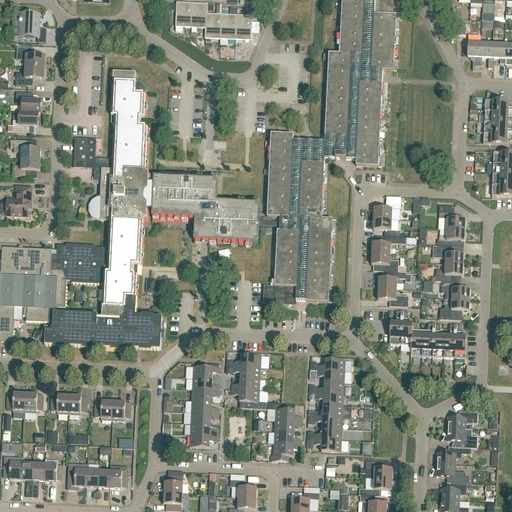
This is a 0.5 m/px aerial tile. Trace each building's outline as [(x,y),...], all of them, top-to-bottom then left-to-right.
[(396,17),(407,18),(408,0),(374,0),(375,3),(365,2),(342,1),(340,56),(329,55),(325,139),(325,144),(294,143),(294,136),(272,135),(271,143),(273,143),(273,155),(270,155),(270,171),(272,171),(272,183),(269,183),(268,198),(271,198),(270,210),(268,210),(267,218),(281,219),(281,224),(260,223),(259,228),(280,229),(280,232),(277,232),(277,233),(280,233),(280,238),(277,238),(276,254),(279,254),(278,266),(276,266),(275,282),(278,282),(277,287),(275,287),(275,288),(264,287),(263,306),(297,307),(297,302),(307,303),(329,305),(330,296),(327,296),(328,284),(330,284),(331,269),(329,268),(329,257),(332,257),(332,241),(330,241),(331,229),(333,229),(333,221),(322,220),(322,213),(320,213),(321,201),(323,201),(324,185),(321,185),(322,173),(324,174),(325,165),(325,160),(336,160),(340,161),(340,154),(346,154),(345,161),(356,162),(356,168),(379,169),(382,85),(383,72),(394,73),(396,17)] [(191,29),(193,5),(177,5),(176,29),(183,29),(191,29)] [(207,16),(208,6),(193,5),(191,29),(206,30),(207,16)] [(505,12),(496,12),(495,22),(505,22),(505,12)] [(46,45),(46,31),(39,30),(39,16),(21,16),(20,38),(38,38),(38,44),(46,45)] [(222,17),(207,16),(206,30),(205,40),(221,41),(222,17)] [(236,42),(237,18),(222,17),(221,41),(236,42)] [(237,18),(236,42),(251,42),(252,18),(237,18)] [(465,37),(466,23),(458,23),(457,37),(465,37)] [(480,60),(481,45),(468,45),(468,59),(473,60),(473,72),(482,73),(482,60),(480,60)] [(492,60),(493,46),(481,45),(480,60),(482,60),(488,60),(488,70),(494,71),(494,60),(492,60)] [(504,61),(505,46),(493,46),(492,60),(494,60),(500,61),(500,66),(506,66),(506,61),(504,61)] [(26,69),(45,70),(45,58),(30,57),(30,50),(17,50),(17,62),(26,62),(26,69)] [(44,82),(45,70),(26,69),(25,75),(16,75),(16,87),(28,88),(29,81),(44,82)] [(260,206),(217,204),(218,182),(212,181),(190,180),(190,177),(188,177),(163,175),(160,175),(160,179),(154,179),(154,185),(150,185),(149,185),(149,177),(146,173),(148,130),(141,129),(141,119),(145,119),(146,92),(144,87),(139,83),(136,83),(136,75),(114,74),(111,125),(115,129),(113,165),(95,164),(97,141),(75,140),(74,156),(84,157),(84,170),(102,171),(101,199),(98,199),(93,202),(89,207),(89,213),(92,218),(97,222),(101,222),(107,222),(110,222),(109,259),(108,275),(104,275),(102,315),(136,317),(137,277),(134,277),(134,267),(141,267),(143,224),(147,220),(148,212),(152,212),(152,219),(195,221),(194,242),(209,243),(258,245),(259,228),(260,223),(260,206)] [(20,115),(41,115),(41,103),(30,102),(30,95),(17,94),(16,106),(22,106),(22,114),(20,114),(20,115)] [(485,124),(508,125),(509,103),(486,102),(485,124)] [(39,116),(41,116),(41,115),(20,115),(15,114),(14,123),(13,123),(13,134),(26,135),(26,128),(38,128),(39,116)] [(507,147),(508,125),(485,124),(484,146),(507,147)] [(22,161),(40,162),(41,151),(27,150),(27,142),(11,142),(10,150),(14,150),(14,154),(22,154),(22,161)] [(493,176),(511,177),(511,155),(494,154),(493,176)] [(74,169),(84,170),(84,157),(74,156),(74,169)] [(40,173),(40,162),(22,161),(21,168),(14,168),(14,178),(26,178),(26,172),(40,173)] [(511,198),(511,177),(493,176),(492,198),(511,198)] [(31,211),(32,190),(17,189),(16,202),(7,201),(7,203),(3,203),(2,204),(0,205),(0,209),(0,213),(1,215),(3,217),(7,217),(7,218),(29,219),(29,211),(31,211)] [(374,221),(392,222),(393,211),(401,211),(402,205),(386,204),(386,210),(374,210),(374,221)] [(447,232),(465,232),(466,221),(454,221),(455,208),(439,208),(439,220),(448,221),(447,232)] [(392,233),(392,222),(374,221),(373,232),(385,232),(384,239),(400,239),(400,233),(392,233)] [(465,244),(465,232),(447,232),(447,237),(439,237),(439,242),(438,242),(437,248),(437,249),(453,249),(453,243),(465,244)] [(406,240),(400,239),(384,239),(384,245),(373,245),(372,256),(390,257),(391,246),(400,246),(406,246),(416,246),(416,240),(406,240)] [(0,262),(0,343),(13,344),(14,330),(15,330),(16,323),(14,323),(14,319),(16,319),(16,312),(14,312),(14,309),(23,309),(23,317),(26,318),(26,323),(46,324),(41,336),(45,338),(45,345),(45,347),(98,349),(132,351),(132,350),(161,351),(161,340),(164,340),(165,329),(162,329),(162,318),(136,317),(102,315),(102,319),(97,318),(97,316),(56,314),(56,309),(65,309),(66,282),(72,282),(71,284),(101,286),(102,275),(104,275),(108,275),(109,259),(104,259),(104,251),(105,249),(99,249),(96,249),(96,247),(66,246),(66,248),(58,247),(57,257),(52,256),(52,251),(2,249),(1,263),(0,262)] [(437,249),(437,248),(433,248),(432,260),(446,260),(446,266),(463,267),(464,256),(453,256),(453,249),(437,249)] [(390,262),(390,257),(372,256),(372,267),(373,267),(373,273),(391,274),(398,274),(405,274),(406,268),(398,268),(399,263),(390,262)] [(463,278),(463,267),(446,266),(445,272),(436,272),(436,284),(442,284),(451,284),(452,278),(463,278)] [(406,274),(405,274),(398,274),(391,274),(390,281),(379,280),(379,291),(396,292),(397,281),(405,281),(405,284),(411,284),(411,276),(406,276),(406,274)] [(155,294),(155,281),(147,281),(147,294),(155,294)] [(459,284),(451,284),(442,284),(441,295),(445,295),(445,301),(452,302),(470,302),(470,291),(459,291),(459,284)] [(408,298),(396,298),(396,292),(379,291),(378,302),(389,303),(389,309),(405,310),(408,310),(408,298)] [(440,311),(440,322),(462,323),(462,322),(459,322),(458,321),(461,318),(459,316),(461,313),(462,313),(464,313),(466,314),(468,313),(469,313),(470,302),(452,302),(452,308),(448,308),(447,308),(446,308),(445,308),(445,309),(444,309),(444,310),(444,311),(440,311)] [(413,332),(413,329),(413,325),(391,324),(390,347),(401,347),(411,348),(412,348),(412,335),(413,335),(413,332)] [(412,335),(412,348),(411,348),(411,359),(443,360),(445,337),(413,335),(412,335)] [(465,361),(467,338),(445,337),(443,360),(465,361)] [(233,369),(261,370),(261,359),(242,358),(241,364),(233,364),(233,369)] [(317,373),(345,374),(345,362),(326,362),(325,368),(317,368),(317,373)] [(193,381),(213,382),(213,376),(221,376),(221,370),(219,370),(207,370),(194,369),(193,381)] [(260,382),(261,370),(233,369),(233,375),(241,375),(241,381),(260,382)] [(344,386),(345,374),(317,373),(317,379),(325,379),(325,385),(344,386)] [(212,388),(213,382),(193,381),(193,392),(220,394),(220,388),(212,388)] [(260,393),(260,382),(241,381),(240,387),(232,386),(232,392),(260,393)] [(344,397),(344,386),(325,385),(324,391),(316,390),(316,396),(344,397)] [(220,399),(220,394),(193,392),(192,404),(212,405),(212,399),(220,399)] [(232,392),(232,397),(240,398),(240,404),(242,404),(242,410),(267,412),(268,405),(259,405),(260,393),(232,392)] [(25,414),(26,395),(14,395),(14,396),(8,396),(8,411),(14,411),(13,414),(25,414)] [(26,395),(25,414),(37,415),(37,412),(43,413),(44,397),(38,397),(38,396),(26,395)] [(343,409),(344,397),(316,396),(316,401),(324,402),(324,408),(343,409)] [(69,417),(70,397),(58,397),(58,398),(52,398),(52,413),(58,413),(58,416),(69,417)] [(70,397),(69,417),(81,417),(81,414),(87,415),(88,399),(82,399),(82,398),(70,397)] [(113,423),(114,404),(102,403),(102,404),(96,404),(96,419),(101,419),(101,422),(113,423)] [(114,404),(113,423),(125,423),(125,421),(131,421),(132,405),(126,405),(126,404),(114,404)] [(211,411),(212,405),(192,404),(192,415),(219,416),(219,411),(211,411)] [(280,412),(280,406),(268,405),(267,412),(276,412),(275,423),(303,425),(303,419),(295,419),(295,412),(282,412),(280,412)] [(343,420),(343,409),(324,408),(323,414),(315,413),(315,418),(315,419),(343,420)] [(466,432),(467,426),(478,426),(478,415),(460,414),(459,420),(449,419),(448,431),(466,432)] [(219,422),(219,416),(192,415),(191,426),(210,427),(211,421),(219,422)] [(11,433),(11,426),(12,417),(4,417),(3,432),(11,433)] [(342,431),(343,420),(315,419),(315,424),(323,424),(323,430),(342,431)] [(303,430),(303,425),(275,423),(275,435),(294,436),(295,430),(303,430)] [(171,426),(163,425),(163,436),(171,437),(171,426)] [(210,433),(210,427),(191,426),(190,438),(218,439),(218,434),(210,433)] [(341,443),(342,431),(323,430),(322,436),(314,436),(314,441),(341,443)] [(472,432),(466,432),(448,431),(448,443),(455,444),(455,446),(456,447),(456,450),(472,450),(472,451),(478,451),(478,439),(472,439),(472,432)] [(294,442),(294,436),(275,435),(274,446),(302,448),(302,442),(294,442)] [(218,445),(218,439),(190,438),(190,450),(209,451),(210,444),(218,445)] [(341,455),(341,443),(314,441),(314,447),(322,447),(321,454),(341,455)] [(119,449),(133,450),(133,442),(128,442),(128,444),(119,443),(119,449)] [(363,444),(363,457),(372,458),(372,445),(363,444)] [(23,446),(13,446),(13,454),(22,455),(23,446)] [(301,453),(302,448),(274,446),(274,458),(271,457),(271,464),(290,465),(290,459),(293,459),(293,453),(301,453)] [(472,450),(456,450),(451,450),(451,455),(438,455),(438,467),(456,468),(456,461),(462,461),(462,456),(471,457),(472,451),(472,450)] [(10,480),(10,481),(22,482),(23,465),(23,461),(5,460),(4,480),(10,480)] [(374,481),(392,482),(393,471),(381,470),(382,464),(366,464),(366,472),(367,474),(375,475),(374,481)] [(33,486),(34,466),(23,465),(22,482),(27,482),(26,499),(33,499),(33,486)] [(45,483),(46,466),(34,466),(33,486),(33,499),(39,500),(40,483),(45,483)] [(58,468),(58,467),(57,467),(46,466),(45,483),(57,484),(57,483),(63,483),(64,468),(58,468)] [(87,489),(88,472),(88,467),(70,466),(68,492),(79,493),(80,489),(87,489)] [(456,474),(456,468),(438,467),(437,479),(450,479),(449,485),(470,486),(470,480),(466,480),(466,475),(456,474)] [(111,473),(110,490),(122,491),(122,490),(128,490),(129,469),(111,468),(111,473)] [(98,490),(99,473),(88,472),(87,489),(98,490)] [(110,490),(111,473),(99,473),(98,490),(110,490)] [(165,484),(165,488),(165,495),(183,496),(184,479),(168,478),(168,485),(165,484)] [(392,493),(392,482),(374,481),(374,492),(360,491),(359,498),(360,498),(361,498),(365,498),(376,498),(376,499),(380,499),(380,493),(392,493)] [(233,489),(239,489),(239,495),(239,500),(257,501),(257,490),(246,489),(246,483),(231,483),(230,489),(233,489)] [(470,487),(470,486),(449,485),(449,486),(455,486),(455,492),(442,491),(442,503),(460,504),(460,498),(466,498),(467,491),(471,491),(471,487),(470,487)] [(332,493),(331,500),(339,501),(339,493),(332,493)] [(182,511),(183,496),(165,495),(164,506),(167,507),(166,511),(182,511)] [(291,511),(309,511),(310,502),(319,502),(320,496),(305,495),(304,501),(293,501),(291,511)] [(375,505),(376,499),(376,498),(365,498),(361,498),(360,498),(360,504),(362,504),(362,505),(361,511),(386,511),(387,505),(375,505)] [(246,511),(255,511),(257,501),(239,500),(238,511),(229,511),(244,511),(245,511),(246,511)] [(460,511),(460,504),(442,503),(441,511),(469,511),(460,511)]
